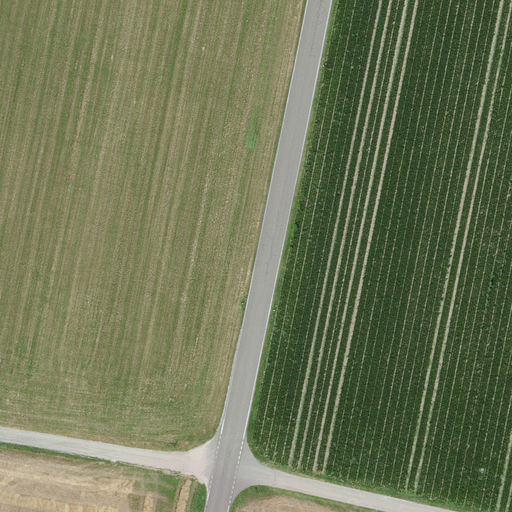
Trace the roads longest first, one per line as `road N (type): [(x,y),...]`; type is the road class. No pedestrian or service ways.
road 1 (unclassified): [(219,511),(321,0)]
road 2 (track): [(0,433),(439,511)]
